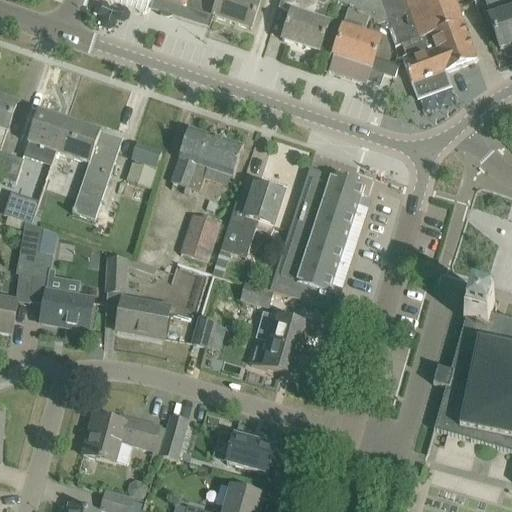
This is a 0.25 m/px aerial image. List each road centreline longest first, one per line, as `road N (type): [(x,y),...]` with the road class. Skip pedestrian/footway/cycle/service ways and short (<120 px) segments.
road 1 (tertiary): [(424,149),(0,14)]
road 2 (residential): [(27,511),(65,371),(142,374),(346,438)]
road 3 (unclassified): [(346,438),(424,149)]
